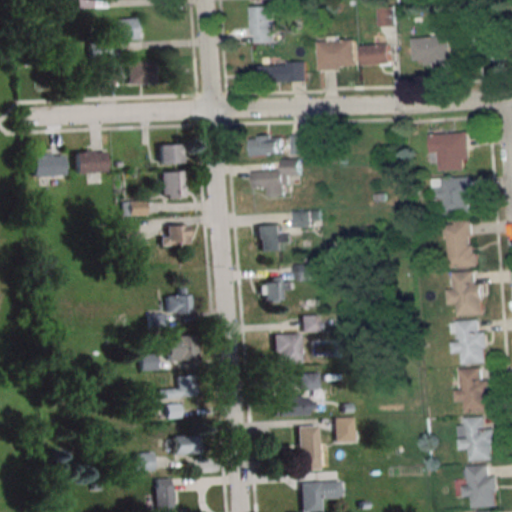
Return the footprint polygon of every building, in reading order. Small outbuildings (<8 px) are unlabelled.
[(92,0),(92,9),(74,9),(74,0),(92,0)] [(250,5),(250,39),(273,39),(273,5),(250,5)] [(377,7),(377,26),(394,26),(394,7),(377,7)] [(112,39),(140,39),(140,18),(112,18),(112,39)] [(458,34),(459,61),(506,59),(505,42),(503,42),(502,32),(458,34)] [(451,64),(450,34),(413,36),(414,60),(425,59),(425,65),(451,64)] [(319,69),(356,68),(355,36),(318,37),(319,69)] [(108,59),(107,41),(88,42),(89,60),(108,59)] [(361,64),(390,64),(390,43),(361,43),(361,64)] [(154,61),(126,61),(126,82),(154,82),(154,61)] [(306,81),(305,62),(256,63),(257,83),(306,81)] [(100,67),(100,82),(116,82),(116,67),(100,67)] [(430,133),(431,162),(440,162),(441,170),(470,169),(469,132),(430,133)] [(291,134),(291,154),(309,154),(309,134),(291,134)] [(282,136),(250,138),(251,155),(284,153),(282,136)] [(157,144),(157,163),(180,163),(180,144),(157,144)] [(73,150),(73,172),(106,172),(106,149),(73,150)] [(64,175),(63,153),(30,153),(30,176),(64,175)] [(288,175),(301,174),(300,159),(282,159),(282,170),(252,171),(252,187),(268,187),(268,195),(288,194),(288,175)] [(184,197),(184,170),(160,170),(160,197),(184,197)] [(433,177),(434,201),(444,200),(445,214),(474,212),(472,176),(433,177)] [(122,214),(143,214),(143,201),(121,201),(122,214)] [(294,226),(311,226),(313,220),(322,220),(322,210),(294,210),(294,226)] [(475,265),(474,220),(447,221),(448,266),(475,265)] [(255,223),(255,250),(281,250),(281,242),(292,242),(292,234),(282,234),(282,223),(255,223)] [(158,235),(158,244),(187,244),(187,224),(165,224),(165,235),(158,235)] [(134,242),(134,226),(119,226),(119,242),(134,242)] [(310,280),(310,262),(295,262),(295,280),(310,280)] [(459,314),(483,314),(482,282),(475,282),(475,271),(455,271),(455,288),(449,288),(449,304),(459,304),(459,314)] [(279,289),(285,289),(285,276),(267,276),(267,281),(258,281),(258,301),(279,301),(279,289)] [(163,311),(188,311),(188,294),(183,294),(183,288),(177,288),(177,294),(163,295),(163,311)] [(163,313),(163,327),(146,327),(146,314),(163,313)] [(299,315),(299,330),(316,330),(316,315),(299,315)] [(486,330),(479,330),(478,319),(453,320),(454,340),(452,341),(453,353),(463,352),(463,363),(487,362),(486,330)] [(271,362),(297,362),(297,333),(271,333),(271,362)] [(196,360),(196,335),(165,335),(165,360),(196,360)] [(137,370),(154,370),(154,352),(137,352),(137,370)] [(489,411),(489,378),(481,378),(481,368),(461,368),(461,389),(456,389),(456,401),(467,400),(467,411),(489,411)] [(297,388),(316,388),(316,373),(297,373),(297,388)] [(194,396),(192,375),(173,375),(173,389),(155,389),(155,397),(194,396)] [(274,415),(310,415),(310,396),(274,396),(274,415)] [(177,404),(178,417),(164,418),(163,404),(177,404)] [(341,404),(341,413),(350,413),(350,404),(341,404)] [(351,416),(333,416),(333,440),(351,440),(351,416)] [(459,449),(470,449),(471,460),(494,459),(494,427),(484,427),(484,416),(459,417),(459,449)] [(315,425),(296,425),(296,469),(316,468),(315,425)] [(194,454),(193,435),(170,436),(171,455),(194,454)] [(151,470),(151,452),(130,452),(130,470),(151,470)] [(496,475),(489,475),(489,464),(463,465),(465,496),(471,496),(472,506),(497,505),(496,475)] [(184,511),(184,508),(171,508),(170,477),(151,477),(151,511),(184,511)] [(338,500),(338,480),(297,481),(297,511),(318,511),(318,501),(338,500)] [(358,501),(358,509),(367,508),(367,501),(358,501)]
